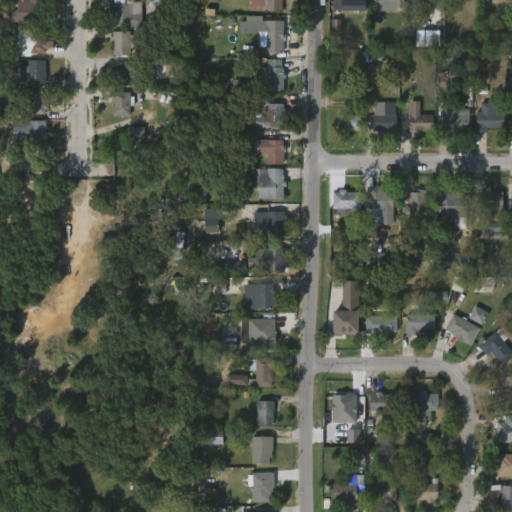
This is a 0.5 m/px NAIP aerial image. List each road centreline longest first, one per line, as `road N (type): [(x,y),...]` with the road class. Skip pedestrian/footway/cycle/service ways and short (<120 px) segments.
road 1 (residential): [(316,0),(306,511)]
road 2 (residential): [(309,362),(438,366),(459,380),(470,425),(464,511)]
road 3 (residential): [(317,164),(511,166)]
road 4 (residential): [(76,0),(76,169)]
